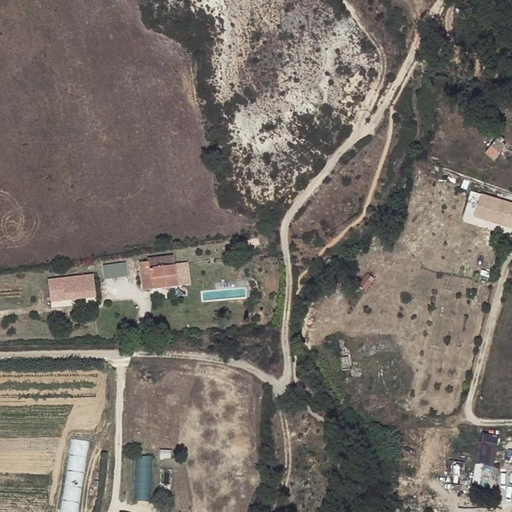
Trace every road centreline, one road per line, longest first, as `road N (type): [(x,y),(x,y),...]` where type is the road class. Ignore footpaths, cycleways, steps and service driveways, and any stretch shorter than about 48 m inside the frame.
road 1 (track): [(120,352),(241,364),(279,386),(287,376),(284,232),(291,210),(377,121),(441,0)]
road 2 (track): [(120,352),(111,511)]
road 3 (track): [(357,135),(383,77),(381,45),(345,0)]
road 4 (track): [(276,511),(289,466),(279,386)]
road 5 (track): [(0,354),(120,352)]
